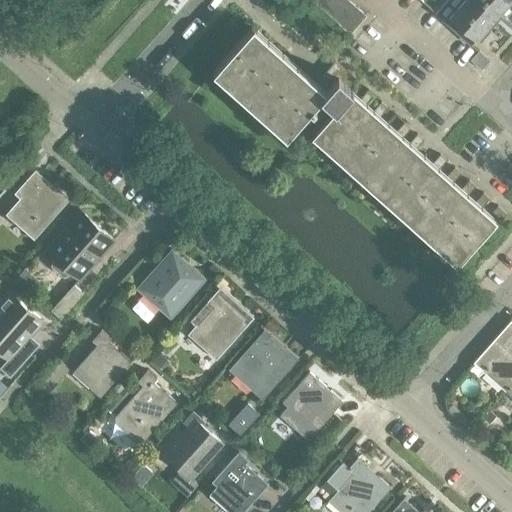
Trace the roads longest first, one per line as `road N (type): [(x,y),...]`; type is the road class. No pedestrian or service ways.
road 1 (residential): [(405,402),(95,123)]
road 2 (residential): [(95,123),(205,0)]
road 3 (residential): [(405,402),(511,282)]
road 4 (residential): [(488,100),(375,0)]
road 5 (residential): [(511,500),(405,402)]
road 6 (residential): [(0,38),(95,123)]
